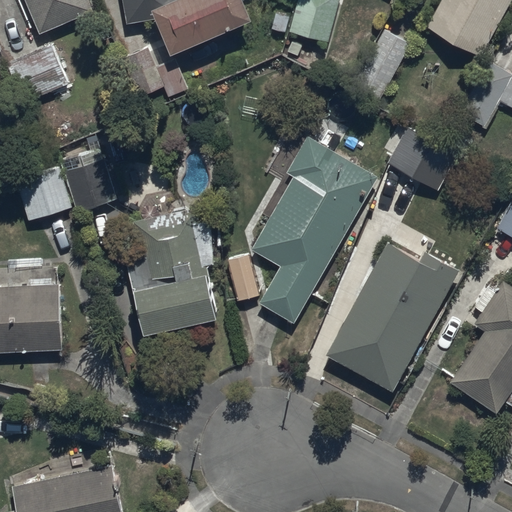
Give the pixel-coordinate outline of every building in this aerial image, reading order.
[(30,0),(42,28),(95,7),(91,0),(30,0)] [(154,15),(161,32),(169,29),(176,44),(155,53),(151,43),(137,50),(159,104),(191,90),(181,65),(184,63),(177,46),(257,12),(251,0),(125,0),(129,19),(154,15)] [(297,0),(289,28),(330,40),(340,0),(297,0)] [(438,0),(426,23),(482,54),(511,0),(438,0)] [(379,99),(412,39),(384,24),(351,84),(379,99)] [(9,57),(26,99),(71,80),(54,38),(9,57)] [(511,104),(511,70),(487,57),(460,108),(488,123),(501,99),(511,104)] [(407,123),(388,160),(440,188),(459,151),(407,123)] [(91,145),(62,154),(79,209),(120,196),(97,131),(88,133),(91,145)] [(294,321),(378,172),(308,132),(288,167),(295,171),(254,244),(282,260),(259,301),(294,321)] [(75,204),(59,158),(16,172),(29,217),(75,204)] [(511,196),(497,225),(511,232),(511,196)] [(145,329),(148,328),(223,311),(211,261),(220,259),(207,201),(120,221),(145,329)] [(389,237),(327,350),(393,386),(461,265),(424,245),(419,254),(389,237)] [(252,249),(228,254),(238,296),(261,291),(252,249)] [(486,326),(450,378),(496,410),(511,386),(511,278),(505,273),(474,318),(486,326)] [(0,282),(0,348),(65,346),(63,280),(0,282)] [(126,511),(116,462),(15,483),(20,506),(4,509),(4,511),(126,511)]
